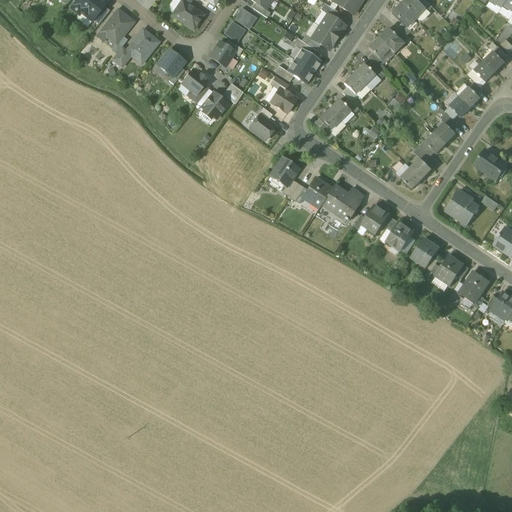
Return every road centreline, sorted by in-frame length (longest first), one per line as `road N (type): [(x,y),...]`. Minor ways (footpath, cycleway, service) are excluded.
road 1 (residential): [(420,217),(295,136),(381,0)]
road 2 (residential): [(511,105),(498,109),(420,217)]
road 3 (residential): [(124,0),(179,44),(195,47),(232,0)]
